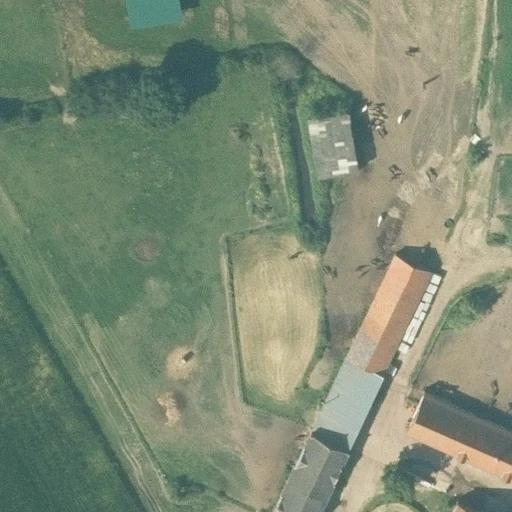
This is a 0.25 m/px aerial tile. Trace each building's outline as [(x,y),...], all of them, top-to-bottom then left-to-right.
[(327,40),(294,46),(309,140),(342,135),(327,40)] [(394,250),(344,353),(383,372),(433,269),(394,250)] [(383,372),(344,353),(308,427),(347,446),(383,372)] [(511,429),(429,391),(411,430),(511,476),(511,429)] [(308,427),(265,511),(313,511),(347,446),(308,427)] [(482,511),(450,496),(442,511),(482,511)]
